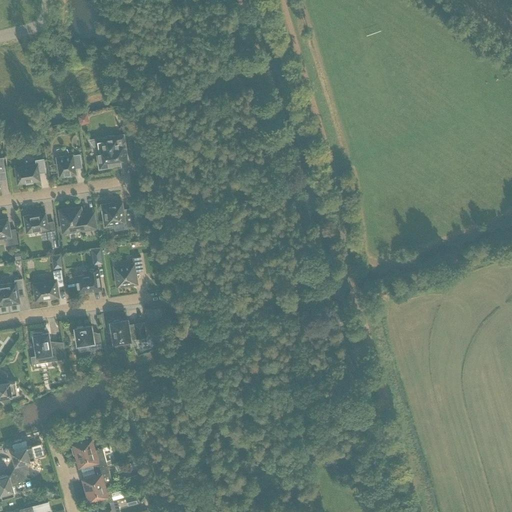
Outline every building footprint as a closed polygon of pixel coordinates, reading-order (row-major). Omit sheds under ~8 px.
[(89,139),(95,145),(97,149),(100,168),(114,166),(114,168),(120,167),(118,156),(127,155),(124,135),(114,137),(114,135),(89,139)] [(75,168),(82,167),(80,154),(73,155),(57,157),(60,177),(76,174),(75,168)] [(44,159),(36,160),(37,164),(16,168),(18,183),(40,180),(39,173),(46,172),(44,159)] [(112,224),(125,222),(126,228),(135,227),(132,208),(124,210),(123,202),(109,204),(109,203),(101,204),(102,212),(104,211),(105,219),(104,219),(105,227),(112,226),(112,224)] [(80,208),(61,211),(64,231),(83,228),(83,231),(96,229),(93,213),(82,215),(80,208)] [(53,222),(47,223),(45,213),(25,217),(27,232),(42,230),(43,239),(56,237),(53,222)] [(9,230),(8,219),(0,220),(0,237),(6,237),(7,245),(18,243),(15,229),(9,230)] [(92,250),(94,265),(103,264),(101,249),(92,250)] [(115,267),(118,286),(129,285),(136,284),(136,283),(137,283),(136,271),(143,270),(141,256),(133,258),(134,263),(115,267)] [(34,284),(36,300),(59,296),(57,286),(64,285),(61,269),(53,271),(55,281),(34,284)] [(78,293),(102,289),(99,269),(90,271),(90,274),(76,276),(78,293)] [(0,286),(0,303),(3,303),(3,305),(14,303),(13,302),(19,301),(18,297),(25,295),(22,278),(14,279),(15,282),(0,284),(0,285),(0,287),(0,286)] [(162,307),(154,308),(156,319),(164,318),(162,307)] [(113,322),(111,322),(112,325),(110,325),(111,332),(113,332),(115,343),(131,340),(131,339),(146,336),(144,323),(129,325),(128,319),(119,321),(118,320),(114,320),(113,322)] [(75,328),(78,345),(79,345),(80,346),(85,345),(87,344),(87,343),(89,343),(90,349),(102,347),(100,332),(93,334),(92,325),(83,327),(82,326),(77,326),(77,328),(75,328)] [(35,339),(37,356),(46,354),(47,361),(60,359),(58,344),(51,345),(49,332),(43,333),(42,332),(34,333),(33,339),(35,339)] [(0,396),(18,393),(16,381),(8,382),(7,374),(0,368),(0,396)] [(72,447),(74,454),(77,453),(77,455),(95,449),(92,439),(100,437),(98,430),(85,434),(86,440),(74,444),(75,446),(72,447)] [(13,452),(12,453),(14,462),(16,462),(17,464),(14,470),(26,476),(29,471),(27,469),(28,466),(27,460),(45,455),(42,443),(28,447),(26,441),(13,444),(15,450),(13,451),(13,449),(13,452)] [(92,462),(94,468),(104,466),(108,465),(112,464),(110,459),(107,460),(103,447),(95,449),(77,455),(80,466),(92,462)] [(84,478),(87,489),(104,485),(113,482),(108,465),(104,466),(94,468),(96,475),(84,478)] [(8,475),(8,474),(0,476),(0,488),(3,498),(15,494),(13,485),(18,484),(20,481),(23,482),(26,476),(14,470),(11,475),(8,475)] [(106,491),(104,485),(87,489),(90,500),(102,497),(104,503),(109,502),(113,501),(110,490),(106,491)] [(121,489),(112,492),(114,499),(124,497),(121,489)] [(135,496),(126,498),(128,506),(137,503),(135,496)] [(109,502),(104,503),(106,510),(97,511),(120,511),(116,500),(113,501),(109,502)]
